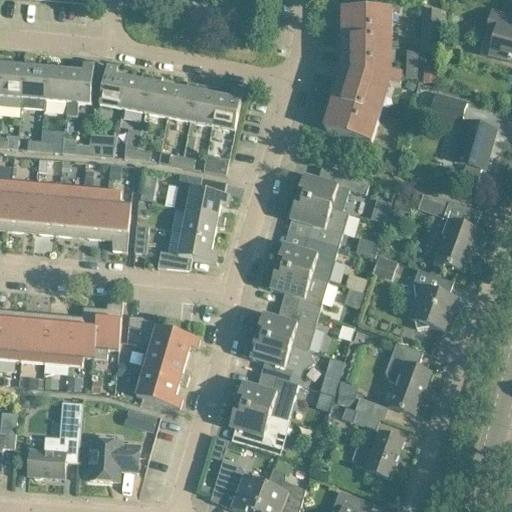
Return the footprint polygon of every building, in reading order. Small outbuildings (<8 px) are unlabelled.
[(353,66),(353,75),(351,75),(349,76),(348,77),(347,78),(346,79),(345,84),(341,82),(334,105),(340,107),(337,118),(331,116),(326,133),(372,147),(390,88),(401,89),(402,77),(392,76),(393,13),(344,13),(344,30),(350,30),(350,42),(344,42),(344,65),(353,66)] [(425,14),(422,53),(438,54),(441,15),(425,14)] [(511,19),(493,14),(486,37),(496,40),(491,59),(511,65),(511,19)] [(25,70),(13,69),(13,61),(3,60),(2,68),(3,68),(0,96),(0,109),(22,111),(23,101),(25,70)] [(48,72),(47,72),(35,71),(36,63),(25,62),(25,70),(23,101),(45,103),(48,72)] [(68,105),(71,74),(58,73),(59,65),(48,64),(47,72),(48,72),(45,103),(68,105)] [(83,75),(71,74),(68,105),(67,118),(77,119),(79,106),(91,107),(95,68),(84,68),(83,75)] [(123,112),(129,81),(117,79),(118,72),(108,69),(100,108),(123,112)] [(145,117),(153,78),(143,76),(142,84),(129,81),(123,112),(145,117)] [(168,121),(174,90),(161,87),(163,80),(153,78),(145,117),(168,121)] [(190,125),(198,87),(188,85),(186,92),(174,90),(168,121),(190,125)] [(213,130),(219,99),(206,96),(207,89),(198,87),(190,125),(213,130)] [(236,134),(243,96),(232,94),(231,101),(219,99),(213,130),(236,134)] [(437,97),(432,114),(463,123),(467,106),(437,97)] [(466,124),(454,164),(466,168),(462,182),(478,187),(482,172),(486,173),(497,133),(466,124)] [(7,138),(7,142),(0,141),(0,151),(18,153),(19,140),(7,138)] [(89,159),(90,150),(77,149),(75,143),(64,142),(63,157),(89,159)] [(40,155),(41,146),(29,145),(28,154),(40,155)] [(54,147),(41,146),(40,155),(53,156),(54,147)] [(102,151),(90,150),(89,159),(102,160),(102,151)] [(138,163),(138,154),(126,153),(125,162),(138,163)] [(390,153),(384,173),(394,176),(400,156),(390,153)] [(151,155),(138,154),(138,163),(150,164),(151,155)] [(182,170),(183,160),(171,158),(169,167),(182,170)] [(227,179),(230,163),(207,158),(204,174),(227,179)] [(196,163),(183,160),(182,170),(194,172),(196,163)] [(367,199),(371,184),(323,170),(322,172),(328,173),(324,185),(304,179),(298,201),(332,211),(337,197),(343,199),(344,192),(367,199)] [(225,198),(227,186),(202,181),(181,177),(174,212),(188,214),(219,220),(221,208),(228,209),(231,199),(225,198)] [(4,229),(8,185),(0,183),(0,231),(1,228),(4,229)] [(33,231),(37,187),(8,185),(4,229),(8,229),(8,235),(23,236),(25,231),(33,231)] [(56,239),(60,189),(37,187),(33,231),(40,232),(41,238),(56,239)] [(80,235),(84,191),(60,189),(56,239),(71,240),(73,235),(80,235)] [(108,238),(112,194),(84,191),(80,235),(88,236),(89,242),(104,243),(105,238),(108,238)] [(122,195),(112,194),(108,238),(112,238),(113,254),(127,255),(132,206),(121,205),(122,195)] [(339,251),(349,217),(332,211),(298,201),(291,224),(311,230),(308,242),(339,251)] [(449,205),(449,206),(439,234),(446,237),(436,265),(465,275),(474,250),(477,251),(483,235),(476,232),(482,215),(449,205)] [(139,206),(138,219),(148,220),(149,207),(139,206)] [(224,232),(226,222),(226,221),(219,220),(188,214),(183,237),(214,243),(217,230),(224,232)] [(137,229),(135,256),(147,257),(149,230),(137,229)] [(212,255),(214,243),(183,237),(179,259),(161,255),(158,272),(190,275),(193,262),(217,267),(219,257),(212,255)] [(329,286),(339,251),(308,242),(304,254),(284,248),(277,271),(329,286)] [(388,265),(383,281),(399,285),(404,269),(388,265)] [(319,320),(329,286),(277,271),(271,293),(291,299),(287,311),(319,320)] [(418,305),(412,322),(416,324),(417,333),(432,330),(446,335),(453,315),(454,315),(455,314),(454,313),(458,302),(450,299),(454,286),(419,273),(414,287),(415,288),(417,303),(417,305),(418,305)] [(358,281),(353,295),(373,301),(377,287),(358,281)] [(119,354),(122,319),(124,304),(109,303),(106,318),(102,318),(98,362),(108,363),(109,353),(119,354)] [(98,362),(102,318),(98,317),(99,312),(85,310),(81,326),(77,325),(73,370),(83,371),(84,361),(98,362)] [(309,354),(319,320),(287,311),(284,323),(264,317),(257,340),(309,354)] [(0,363),(21,365),(26,315),(11,314),(9,319),(1,319),(0,333),(0,363)] [(45,367),(49,323),(41,322),(41,317),(26,315),(21,365),(45,367)] [(73,370),(77,325),(74,325),(74,320),(58,318),(57,324),(49,323),(45,367),(73,370)] [(129,329),(155,337),(157,330),(159,322),(131,319),(130,319),(129,329)] [(155,337),(151,353),(187,364),(191,350),(198,353),(201,342),(157,330),(155,337)] [(313,356),(309,354),(257,340),(251,362),(271,368),(267,380),(298,388),(303,390),(304,387),(301,382),(304,373),(316,366),(313,361),(313,356)] [(397,347),(386,376),(390,385),(398,388),(390,409),(415,419),(431,376),(418,371),(424,357),(397,347)] [(147,365),(144,376),(180,387),(187,389),(190,379),(183,377),(187,364),(151,353),(147,365)] [(120,379),(132,380),(133,368),(121,367),(120,379)] [(180,387),(144,376),(137,400),(180,413),(183,402),(176,400),(180,387)] [(288,424),(298,388),(267,380),(263,392),(244,386),(237,409),(288,424)] [(46,441),(45,456),(31,455),(29,479),(32,479),(35,482),(41,482),(44,480),(65,481),(66,466),(79,467),(81,443),(83,407),(63,406),(61,442),(46,441)] [(290,425),(288,424),(237,409),(230,431),(250,437),(247,448),(258,451),(281,458),(290,425)] [(342,422),(353,426),(357,414),(347,410),(342,422)] [(0,438),(0,476),(2,477),(4,452),(15,453),(18,417),(2,416),(1,439),(0,438)] [(380,436),(373,454),(362,450),(356,452),(353,464),(355,468),(367,472),(366,474),(391,483),(405,445),(380,436)] [(93,443),(90,483),(120,486),(122,474),(139,476),(141,449),(123,448),(123,446),(93,443)] [(230,511),(258,511),(268,488),(246,479),(242,471),(224,463),(211,505),(230,511)] [(300,511),(306,494),(292,488),(285,486),(279,493),(268,488),(258,511),(300,511)] [(372,511),(375,507),(340,494),(333,511),(372,511)]
